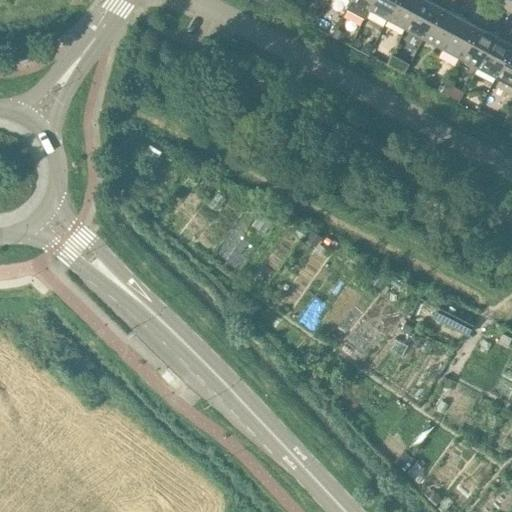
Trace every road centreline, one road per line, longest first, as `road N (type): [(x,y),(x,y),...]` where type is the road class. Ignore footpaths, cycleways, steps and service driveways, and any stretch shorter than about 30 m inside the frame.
road 1 (residential): [(511,172),(188,0)]
road 2 (tertiary): [(342,511),(142,307)]
road 3 (tertiary): [(25,229),(142,307)]
road 4 (tertiary): [(142,307),(92,241),(49,205)]
